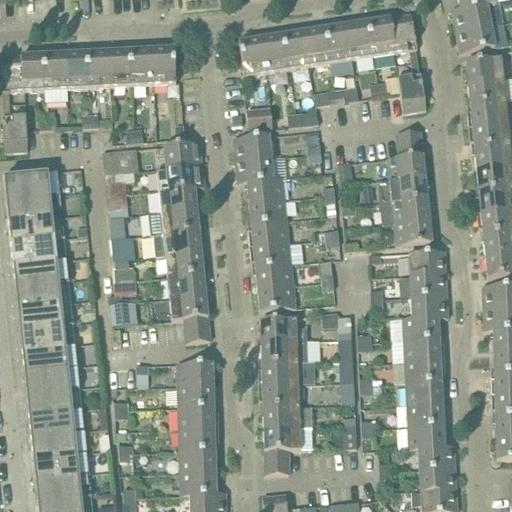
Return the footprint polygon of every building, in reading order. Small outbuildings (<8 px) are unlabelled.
[(493,0),(457,0),(459,12),(450,14),(450,15),(495,7),(493,0)] [(495,8),(495,7),(450,15),(455,36),(489,29),(486,10),(495,8)] [(410,18),(387,22),(392,57),(408,55),(410,67),(417,66),(415,54),(416,54),(410,18)] [(392,57),(387,22),(366,25),(372,60),(392,57)] [(366,25),(344,28),(350,64),(372,60),(366,25)] [(344,28),(323,31),(329,67),(350,64),(344,28)] [(329,67),(323,31),(318,32),(318,29),(301,31),(308,70),(329,67)] [(489,29),(455,36),(459,58),(494,51),(489,29)] [(308,70),(301,31),(287,33),(287,37),(281,38),(286,74),(308,70)] [(281,38),(260,41),(266,77),(286,74),(281,38)] [(266,77),(260,41),(238,45),(243,80),(266,77)] [(131,89),(129,53),(123,53),(123,50),(107,51),(109,90),(131,89)] [(92,55),(85,56),(87,92),(109,90),(107,51),(92,51),(92,55)] [(150,52),(152,88),(175,87),(173,51),(150,52)] [(152,88),(150,52),(129,53),(131,89),(152,88)] [(85,56),(64,57),(66,93),(87,92),(85,56)] [(66,93),(64,57),(43,58),(44,94),(66,93)] [(43,58),(20,59),(22,95),(44,94),(43,58)] [(20,59),(0,59),(0,86),(0,96),(1,96),(2,108),(8,108),(7,95),(22,95),(20,59)] [(467,87),(502,84),(499,61),(465,65),(467,87)] [(417,66),(410,67),(412,79),(396,81),(402,117),(425,113),(420,78),(419,78),(417,66)] [(502,84),(467,87),(469,108),(504,105),(502,84)] [(377,88),(379,100),(386,99),(384,86),(377,88)] [(379,100),(377,88),(369,89),(371,102),(379,100)] [(342,93),(334,94),(336,107),(344,106),(342,93)] [(336,107),(334,94),(326,95),(328,108),(336,107)] [(504,105),(469,108),(470,115),(466,115),(468,130),(506,126),(504,105)] [(9,121),(8,108),(2,108),(3,120),(2,120),(2,133),(3,157),(27,155),(26,135),(26,127),(25,120),(9,121)] [(247,136),(271,133),(269,113),(245,116),(247,136)] [(302,117),(294,118),(296,131),(304,130),(302,117)] [(88,119),(89,132),(98,131),(97,118),(88,119)] [(296,131),(294,118),(286,119),(288,131),(296,131)] [(242,129),(241,119),(231,120),(232,130),(242,129)] [(54,120),(46,121),(46,134),(54,133),(54,120)] [(46,134),(46,121),(38,121),(39,134),(46,134)] [(508,148),(506,126),(468,130),(469,146),(473,146),(473,152),(508,148)] [(183,129),(175,130),(176,143),(184,142),(183,129)] [(134,134),(135,147),(143,146),(142,133),(134,134)] [(135,147),(134,134),(125,135),(127,148),(135,147)] [(397,150),(421,148),(420,135),(396,138),(397,150)] [(234,166),(270,163),(268,140),(232,143),(234,166)] [(166,173),(201,169),(199,147),(164,150),(166,173)] [(422,159),(421,148),(397,150),(398,161),(422,159)] [(508,148),(473,152),(476,173),(511,169),(508,148)] [(307,158),(320,157),(319,149),(306,151),(307,158)] [(115,178),(113,155),(101,156),(103,179),(115,178)] [(307,158),(308,166),(309,180),(332,178),(329,156),(320,157),(307,158)] [(422,159),(398,161),(386,163),(388,186),(428,182),(426,165),(423,166),(422,159)] [(272,183),(270,163),(234,166),(236,188),(246,187),(246,186),(272,183)] [(336,168),(338,176),(350,175),(349,167),(336,168)] [(201,169),(166,173),(168,194),(194,191),(194,192),(203,191),(201,169)] [(511,169),(476,173),(478,196),(511,192),(511,169)] [(128,177),(115,178),(103,179),(105,201),(121,199),(119,186),(129,185),(128,177)] [(4,205),(59,199),(59,198),(49,199),(46,178),(23,180),(23,179),(2,182),(4,205)] [(282,182),(272,183),(246,186),(246,187),(248,208),(284,205),(282,182)] [(429,197),(428,182),(388,186),(391,207),(426,204),(426,197),(429,197)] [(194,191),(168,194),(158,195),(160,218),(196,214),(194,192),(194,191)] [(323,201),(334,200),(333,192),(322,193),(323,201)] [(511,192),(478,196),(478,201),(475,202),(476,217),(511,213),(511,192)] [(59,200),(59,199),(4,205),(6,226),(51,222),(49,201),(59,200)] [(123,222),(121,199),(105,201),(107,214),(109,214),(110,223),(123,222)] [(334,200),(323,201),(324,208),(335,207),(334,200)] [(341,212),(354,210),(353,203),(340,204),(341,212)] [(426,204),(391,207),(381,208),(384,230),(393,229),(429,225),(426,204)] [(286,226),(284,205),(248,208),(250,230),(286,226)] [(355,218),(354,210),(341,212),(342,219),(355,218)] [(511,236),(511,213),(476,217),(478,233),(481,232),(482,240),(511,236)] [(196,214),(160,218),(148,219),(150,240),(162,239),(199,235),(196,214)] [(51,222),(6,226),(9,248),(64,242),(64,241),(53,242),(51,222)] [(123,222),(110,223),(110,228),(108,229),(110,243),(112,243),(112,244),(125,243),(123,222)] [(431,247),(429,225),(393,229),(395,250),(431,247)] [(286,226),(250,230),(251,235),(247,235),(249,252),(288,248),(286,226)] [(86,232),(76,233),(77,241),(87,240),(86,232)] [(343,233),(344,241),(353,240),(352,232),(343,233)] [(325,243),(338,242),(337,234),(324,235),(325,243)] [(199,235),(162,239),(165,261),(201,257),(199,235)] [(310,245),(319,244),(318,236),(309,237),(310,245)] [(511,236),(482,240),(484,260),(511,257),(511,236)] [(64,242),(9,248),(11,269),(56,265),(53,244),(64,243),(64,242)] [(338,242),(325,243),(326,251),(339,250),(338,242)] [(125,243),(112,244),(114,266),(127,265),(125,243)] [(344,247),(345,255),(356,254),(355,246),(344,247)] [(288,248),(249,252),(250,267),(254,266),(254,273),(290,269),(288,248)] [(409,279),(445,278),(444,255),(408,257),(409,279)] [(201,257),(165,261),(167,282),(203,278),(201,257)] [(511,279),(511,257),(484,260),(487,282),(511,279)] [(379,267),(379,258),(368,259),(368,267),(379,267)] [(56,265),(11,269),(13,291),(68,285),(68,284),(58,285),(56,265)] [(127,265),(114,266),(114,272),(112,272),(113,286),(113,287),(129,286),(127,265)] [(293,291),(290,269),(254,273),(257,295),(293,291)] [(203,283),(203,278),(167,282),(169,303),(209,299),(207,283),(203,283)] [(321,287),(332,286),(331,278),(320,279),(321,287)] [(446,300),(445,278),(409,279),(410,302),(446,300)] [(68,285),(13,291),(15,312),(60,308),(58,287),(68,286),(68,285)] [(129,286),(113,287),(114,300),(108,300),(108,309),(121,307),(131,307),(129,286)] [(332,286),(321,287),(322,295),(333,294),(332,286)] [(482,313),(511,311),(511,289),(481,290),(482,313)] [(295,312),(293,291),(257,295),(259,316),(295,312)] [(370,303),(381,303),(381,295),(370,295),(370,303)] [(209,299),(169,303),(171,325),(183,323),(184,336),(208,333),(206,314),(210,314),(209,299)] [(447,322),(446,300),(410,302),(411,322),(438,321),(438,322),(447,322)] [(381,303),(370,303),(370,311),(381,310),(381,303)] [(122,315),(121,307),(108,309),(109,316),(122,315)] [(62,328),(60,308),(15,312),(18,334),(73,328),(73,327),(62,328)] [(511,311),(482,313),(483,335),(492,335),(492,334),(511,333),(511,311)] [(338,345),(350,344),(349,321),(336,321),(338,345)] [(438,321),(411,322),(402,322),(403,345),(439,343),(438,322),(438,321)] [(260,347),(296,345),(306,345),(306,332),(296,332),(296,323),(259,324),(260,347)] [(73,328),(18,334),(20,355),(64,351),(62,330),(73,329),(73,328)] [(208,333),(184,336),(185,347),(209,345),(208,333)] [(511,333),(492,334),(492,335),(492,356),(511,355),(511,333)] [(119,334),(111,334),(112,350),(121,349),(119,334)] [(357,347),(370,347),(369,339),(356,339),(357,347)] [(439,343),(403,345),(404,367),(443,365),(442,349),(439,349),(439,343)] [(351,365),(350,344),(338,345),(338,365),(351,365)] [(297,367),(296,345),(260,347),(261,368),(297,367)] [(310,364),(321,363),(319,345),(309,346),(310,364)] [(370,355),(370,347),(357,347),(357,355),(370,355)] [(66,371),(64,351),(20,355),(22,377),(77,371),(77,370),(66,371)] [(511,355),(492,356),(493,378),(511,377),(511,355)] [(444,380),(443,365),(404,367),(405,388),(441,386),(440,380),(444,380)] [(176,392),(213,391),(212,367),(176,368),(176,392)] [(297,367),(261,368),(261,374),(257,374),(258,389),(298,388),(297,367)] [(136,370),(136,378),(147,377),(147,369),(136,370)] [(77,371),(22,377),(24,398),(69,394),(67,373),(77,371)] [(511,377),(493,378),(493,383),(490,383),(490,399),(511,398),(511,377)] [(340,387),(352,387),(352,379),(340,379),(340,387)] [(359,391),(372,391),(372,383),(358,383),(359,391)] [(442,408),(441,386),(405,388),(406,409),(442,408)] [(352,387),(340,387),(341,395),(353,395),(352,387)] [(298,388),(258,389),(258,405),(262,405),(262,411),(298,410),(298,388)] [(213,391),(176,392),(177,413),(213,412),(213,391)] [(372,391),(359,391),(359,399),(373,399),(372,391)] [(71,414),(69,394),(24,398),(27,420),(82,414),(82,413),(71,414)] [(511,419),(511,398),(490,399),(491,414),(494,414),(495,420),(511,419)] [(115,415),(128,414),(128,406),(115,407),(115,415)] [(443,429),(442,408),(406,409),(407,431),(443,429)] [(298,410),(262,411),(263,432),(299,431),(298,410)] [(105,411),(98,412),(100,434),(107,433),(105,411)] [(213,412),(177,413),(177,434),(217,433),(217,417),(213,417),(213,412)] [(82,414),(27,420),(29,441),(73,437),(71,416),(82,414)] [(128,414),(115,415),(115,422),(129,422),(128,414)] [(511,441),(511,419),(495,420),(495,442),(511,441)] [(342,430),(355,430),(354,422),(341,422),(342,430)] [(361,434),(374,433),(373,425),(361,426),(361,434)] [(444,450),(443,429),(407,431),(408,454),(417,453),(444,452),(444,450)] [(355,430),(342,430),(343,453),(356,452),(355,430)] [(311,431),(299,431),(263,432),(264,455),(288,454),(312,453),(311,431)] [(217,433),(177,434),(178,456),(214,455),(214,448),(218,448),(217,433)] [(374,433),(361,434),(361,442),(374,441),(374,433)] [(125,436),(115,436),(115,445),(125,445),(125,436)] [(73,437),(29,441),(31,463),(86,457),(86,456),(76,457),(73,437)] [(102,438),(99,441),(100,454),(109,453),(108,437),(102,438)] [(511,463),(511,441),(495,442),(496,464),(511,463)] [(119,458),(132,457),(131,449),(118,450),(119,458)] [(444,452),(417,453),(418,474),(454,473),(453,450),(444,450),(444,452)] [(288,467),(288,454),(264,455),(264,467),(288,467)] [(215,476),(214,455),(178,456),(179,477),(215,476)] [(86,457),(31,463),(33,484),(78,480),(76,459),(86,457)] [(132,465),(132,457),(119,458),(119,466),(132,465)] [(288,467),(264,467),(264,479),(288,478),(288,467)] [(378,476),(389,476),(389,468),(378,468),(378,476)] [(455,494),(454,473),(418,474),(419,496),(455,494)] [(216,497),(215,476),(179,477),(179,500),(190,500),(190,499),(216,498),(216,497)] [(389,476),(378,476),(379,484),(390,483),(389,476)] [(78,480),(33,484),(36,506),(91,500),(91,499),(80,500),(78,480)] [(106,487),(102,491),(103,498),(114,497),(113,486),(106,487)] [(123,501),(136,501),(136,493),(123,493),(123,501)] [(456,511),(455,494),(419,496),(420,511),(456,511)] [(225,511),(225,497),(216,497),(216,498),(190,499),(190,500),(190,511),(225,511)] [(286,511),(285,498),(261,501),(262,511),(286,511)] [(91,500),(36,506),(36,511),(81,511),(80,501),(91,500)] [(136,508),(136,501),(123,501),(123,509),(136,508)]
